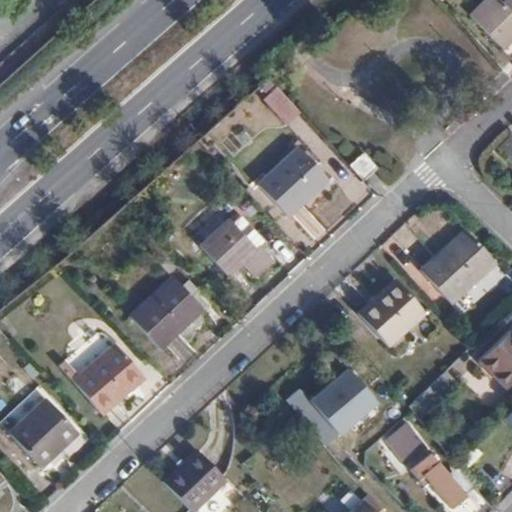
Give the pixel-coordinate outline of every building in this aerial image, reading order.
[(511,0),(506,0),(501,6),(495,0),(487,0),(470,18),(499,48),(511,35),(511,0)] [(22,23),(0,42),(0,57),(30,31),(22,23)] [(511,141),(502,152),(511,164),(511,141)] [(297,148),(257,185),(286,216),(325,179),(297,148)] [(360,151),(347,164),(361,179),(374,166),(360,151)] [(227,217),(197,244),(226,275),(255,249),(227,217)] [(437,254),(420,270),(451,303),(495,263),(467,233),(440,257),(437,254)] [(189,297),(177,284),(169,275),(126,314),(156,346),(199,307),(189,297)] [(184,278),(177,284),(189,297),(195,291),(184,278)] [(394,279),(356,312),(384,344),(422,311),(394,279)] [(111,343),(70,381),(100,414),(141,376),(111,343)] [(511,350),(491,371),(510,389),(511,387),(511,350)] [(350,369),(311,400),(339,436),(378,404),(350,369)] [(457,384),(445,371),(408,407),(419,420),(457,384)] [(45,399),(8,433),(38,465),(74,431),(45,399)] [(403,423),(383,439),(393,450),(412,434),(403,423)] [(163,482),(192,511),(196,511),(228,483),(197,450),(163,482)] [(452,508),(476,487),(457,466),(448,475),(429,454),(409,473),(424,490),(430,484),(452,508)] [(372,511),(379,511),(384,508),(377,501),(368,491),(360,498),(372,511)]
